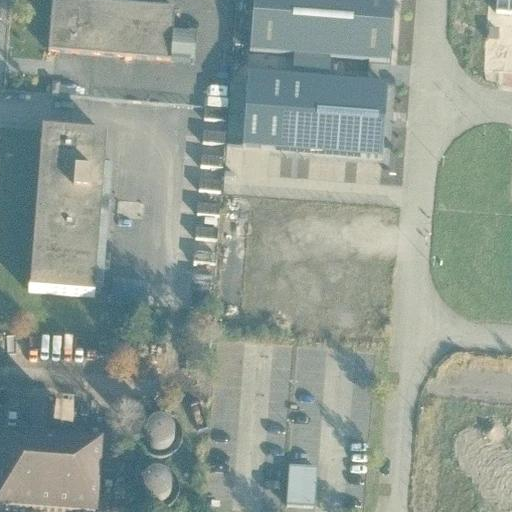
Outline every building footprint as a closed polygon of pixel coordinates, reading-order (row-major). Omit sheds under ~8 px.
[(175,9),(54,0),(50,55),(171,64),(175,9)] [(253,0),(249,54),(297,57),(329,60),(389,64),(393,0),(253,0)] [(511,0),(496,0),(495,15),(511,15),(511,0)] [(247,77),(242,150),(382,160),(387,89),(387,88),(327,84),(329,60),(297,57),(295,81),(247,77)] [(92,299),(107,137),(44,132),(30,294),(92,299)] [(184,449),(186,442),(186,435),(184,429),(180,423),(175,420),(168,418),(161,418),(155,421),(150,425),(146,431),(145,438),(146,445),(149,451),(154,455),(160,458),(167,459),(174,457),(180,454),(184,449)] [(97,511),(103,451),(0,441),(0,511),(97,511)] [(293,507),(321,508),(322,469),(293,468),(293,507)] [(178,499),(181,493),(181,486),(179,480),(175,474),(169,470),(163,469),(156,469),(149,471),(144,476),(141,482),(140,489),(141,495),(144,501),(149,506),(155,509),(162,510),(168,508),(174,505),(178,499)]
